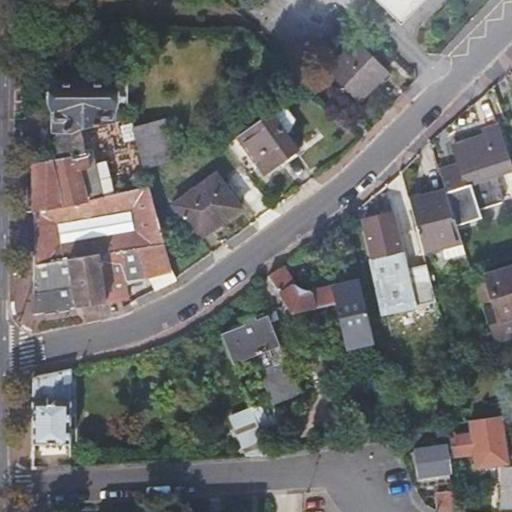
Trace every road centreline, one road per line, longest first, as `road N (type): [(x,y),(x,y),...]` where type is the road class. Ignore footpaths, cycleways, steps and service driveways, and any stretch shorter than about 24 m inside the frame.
road 1 (residential): [(0,348),(141,327),(205,296),(388,147),(511,28)]
road 2 (residential): [(0,489),(339,468),(375,511)]
